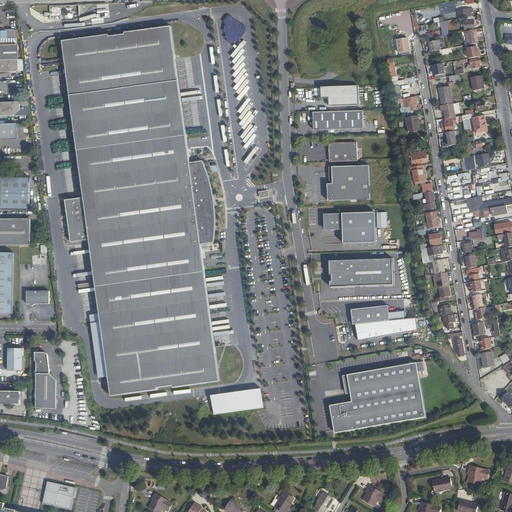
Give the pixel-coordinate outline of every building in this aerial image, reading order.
[(471,15),(470,8),(460,10),(462,17),(471,15)] [(385,23),(393,22),(392,14),(384,15),(385,23)] [(476,20),(465,22),(467,30),(477,28),(476,20)] [(388,26),(390,32),(399,30),(398,24),(388,26)] [(0,38),(13,39),(12,30),(4,30),(0,26),(0,38)] [(89,240),(111,396),(158,390),(158,388),(174,386),(174,388),(221,381),(202,244),(215,243),(216,237),(216,230),(216,222),(216,215),(215,202),(215,196),(214,192),(213,188),(212,182),(210,178),(208,171),(206,167),(204,161),(191,163),(172,26),(125,32),(125,34),(109,37),(109,35),(62,41),(84,198),(65,200),(71,242),(89,240)] [(477,29),(468,31),(470,44),(480,43),(477,29)] [(511,35),(504,35),(503,43),(511,44),(511,35)] [(408,41),(408,38),(399,39),(401,51),(410,49),(409,45),(407,45),(407,41),(408,41)] [(429,42),(430,52),(441,50),(439,41),(429,42)] [(0,60),(15,60),(15,45),(0,44),(0,60)] [(473,58),(482,56),(481,52),(480,52),(479,50),(478,46),(469,48),(471,59),(473,58)] [(482,56),(473,58),(475,69),(483,67),(483,63),(484,62),(484,58),(483,58),(483,56),(482,56)] [(396,75),(394,58),(388,59),(391,76),(396,75)] [(0,72),(16,72),(15,60),(0,60),(0,72)] [(444,63),(434,65),(436,76),(440,75),(446,74),(444,63)] [(456,75),(449,76),(450,80),(454,80),(455,84),(462,83),(460,74),(456,75)] [(485,89),(483,75),(473,77),(475,91),(485,89)] [(401,99),(399,85),(393,86),(395,100),(401,99)] [(359,86),(321,87),(322,99),(330,98),(330,106),(360,105),(359,86)] [(440,88),(443,106),(444,105),(454,104),(451,86),(440,88)] [(406,112),(419,110),(418,105),(419,105),(418,97),(408,98),(410,106),(405,107),(406,112)] [(467,115),(475,114),(473,100),(461,102),(463,116),(467,115)] [(0,114),(13,114),(20,110),(20,102),(0,102),(0,114)] [(487,109),(485,102),(477,103),(478,110),(487,109)] [(447,119),(457,117),(454,103),(454,104),(444,105),(441,106),(442,111),(445,110),(447,119)] [(363,111),(314,112),(314,130),(364,128),(363,111)] [(486,115),(475,117),(475,118),(477,130),(488,128),(486,115)] [(422,130),(419,116),(407,118),(410,132),(422,130)] [(447,119),(445,119),(446,123),(442,124),(443,130),(447,129),(448,131),(455,130),(454,123),(458,122),(457,117),(447,119)] [(17,124),(0,124),(0,139),(17,139),(17,124)] [(456,131),(447,133),(449,139),(450,146),(458,145),(456,131)] [(357,142),(329,143),(329,144),(331,144),(331,150),(329,150),(329,162),(358,161),(357,142)] [(479,153),(477,145),(473,146),(474,150),(471,151),(472,155),(479,153)] [(429,162),(427,151),(414,153),(414,155),(412,156),(413,161),(415,161),(416,164),(429,162)] [(480,168),(488,166),(486,158),(489,157),(488,154),(478,156),(480,168)] [(477,155),(470,157),(469,157),(470,160),(468,160),(470,171),(479,169),(477,155)] [(425,165),(414,167),(415,170),(417,182),(427,180),(425,165)] [(370,166),(333,167),(333,184),(328,184),(328,201),(371,200),(370,166)] [(468,172),(457,174),(458,177),(465,176),(465,179),(462,180),(462,183),(469,182),(468,172)] [(0,209),(30,210),(31,177),(0,177),(0,209)] [(437,208),(434,191),(426,192),(427,198),(428,202),(428,204),(426,204),(427,209),(437,208)] [(477,197),(468,199),(470,212),(474,212),(479,211),(480,211),(479,204),(478,201),(477,197)] [(490,202),(479,204),(480,211),(491,208),(490,202)] [(508,213),(506,206),(491,208),(492,209),(480,212),(481,218),(490,217),(489,215),(492,214),(493,216),(508,213)] [(440,227),(437,211),(426,213),(429,229),(440,227)] [(377,214),(326,215),(326,231),(345,230),(345,245),(378,244),(377,214)] [(0,245),(20,245),(31,245),(31,219),(0,219),(0,245)] [(511,231),(511,222),(501,225),(502,233),(511,231)] [(511,232),(503,234),(505,248),(511,246),(511,232)] [(443,243),(441,233),(430,234),(432,245),(443,243)] [(463,241),(461,242),(462,244),(464,244),(465,254),(473,253),(471,240),(463,241)] [(433,261),(437,260),(436,254),(444,253),(443,245),(428,248),(421,249),(424,262),(433,261)] [(511,246),(505,248),(502,249),(504,262),(510,261),(511,261),(511,260),(511,259),(511,246)] [(14,253),(0,253),(0,252),(0,314),(13,314),(13,306),(14,253)] [(467,256),(469,269),(478,267),(476,255),(467,256)] [(402,258),(322,261),(323,284),(324,284),(324,289),(323,289),(323,294),(403,291),(402,258)] [(436,274),(446,273),(443,259),(437,260),(433,261),(435,274),(436,274)] [(438,278),(440,287),(450,286),(448,272),(446,273),(436,274),(436,278),(438,278)] [(436,298),(436,302),(448,300),(447,296),(452,295),(450,286),(440,287),(439,288),(440,297),(436,298)] [(50,305),(50,292),(27,292),(27,304),(31,305),(33,307),(35,305),(50,305)] [(482,294),(472,296),(474,310),(477,309),(484,308),(482,294)] [(452,311),(451,303),(441,305),(442,313),(452,311)] [(352,310),(353,325),(390,321),(389,306),(352,310)] [(484,308),(477,309),(479,320),(488,318),(486,307),(484,308)] [(455,312),(444,314),(446,324),(448,323),(449,328),(455,327),(453,319),(456,319),(455,312)] [(486,334),(484,323),(474,324),(476,335),(486,334)] [(458,354),(466,353),(463,338),(456,339),(458,354)] [(490,338),(480,339),(480,343),(481,343),(483,350),(492,348),(490,338)] [(23,370),(24,348),(9,348),(9,370),(23,370)] [(496,365),(493,351),(483,353),(485,367),(496,365)] [(47,362),(49,362),(48,354),(46,353),(35,353),(35,360),(37,362),(36,409),(57,409),(57,380),(51,374),(50,365),(47,365),(47,362)] [(501,357),(505,363),(511,359),(508,353),(501,357)] [(422,362),(348,375),(351,393),(352,402),(331,405),(335,430),(336,431),(337,432),(427,417),(419,371),(424,371),(422,362)] [(346,394),(351,393),(348,375),(343,375),(346,394)] [(483,380),(488,386),(495,382),(491,375),(483,380)] [(491,392),(495,397),(501,392),(498,387),(491,392)] [(264,390),(213,395),(215,414),(266,409),(264,390)] [(0,391),(0,402),(19,403),(19,391),(0,391)] [(511,409),(511,408),(511,396),(507,392),(501,399),(511,409)] [(487,479),(489,470),(470,466),(468,474),(470,474),(468,481),(479,484),(481,477),(487,479)] [(0,490),(7,488),(9,476),(1,475),(0,473),(0,490)] [(452,488),(450,478),(433,481),(435,492),(452,488)] [(75,488),(48,482),(43,503),(71,509),(73,499),(75,488)] [(383,503),(387,496),(371,485),(366,493),(367,493),(364,500),(374,506),(378,500),(383,503)] [(291,503),(294,498),(285,492),(282,498),(280,497),(275,507),(283,511),(286,511),(292,504),(291,503)] [(168,511),(173,504),(156,493),(152,500),(153,501),(149,507),(157,511),(160,511),(163,508),(168,511)] [(510,511),(511,511),(511,510),(511,494),(505,493),(501,509),(510,511)] [(315,508),(320,511),(325,511),(327,509),(328,507),(329,508),(333,501),(322,494),(317,502),(318,503),(315,508)] [(335,510),(340,501),(336,499),(331,508),(335,510)] [(228,511),(244,511),(246,510),(231,500),(225,510),(228,511)] [(463,511),(475,511),(477,504),(461,500),(458,511),(463,511)] [(18,511),(15,511),(15,510),(5,509),(5,510),(3,510),(4,504),(0,502),(0,511),(18,511)] [(439,511),(441,507),(422,502),(420,510),(421,511),(439,511)] [(205,511),(201,509),(202,508),(195,503),(189,511),(205,511)]
